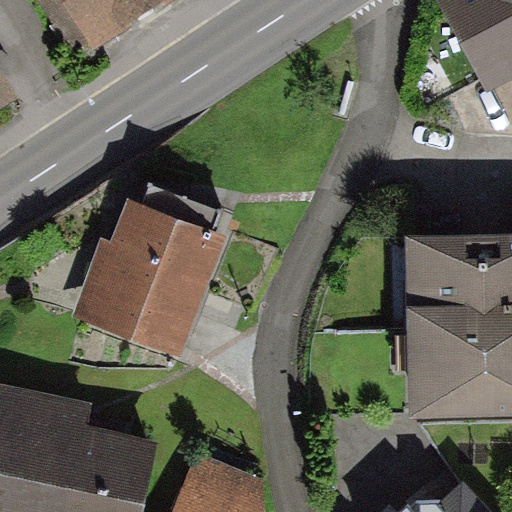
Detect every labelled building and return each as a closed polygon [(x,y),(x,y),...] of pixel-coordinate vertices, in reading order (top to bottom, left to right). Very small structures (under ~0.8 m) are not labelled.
[(95,60),(193,0),(34,0),(70,64),(89,51),(95,60)] [(511,0),(444,0),(434,6),(488,103),(511,90),(511,0)] [(0,122),(20,111),(0,78),(0,122)] [(72,319),(181,360),(227,237),(217,233),(225,212),(149,184),(141,205),(128,200),(110,247),(101,244),(72,319)] [(511,413),(511,229),(408,232),(413,417),(511,413)] [(0,511),(145,511),(161,434),(90,420),(94,402),(0,383),(0,511)] [(266,511),(265,470),(196,447),(170,511),(266,511)] [(484,511),(461,484),(443,500),(408,499),(394,511),(484,511)]
